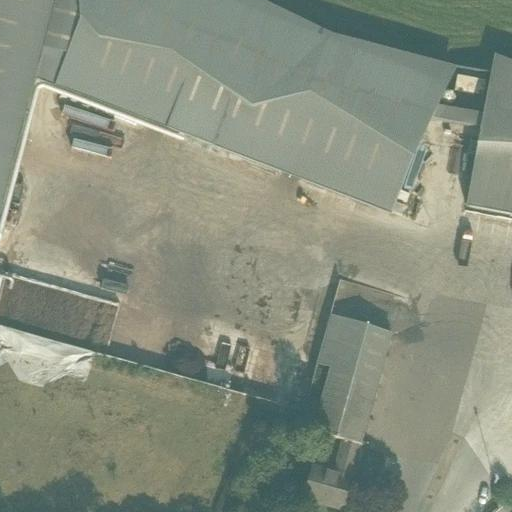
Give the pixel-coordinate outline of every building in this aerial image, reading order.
[(0,0),(0,216),(35,81),(54,0),(0,0)] [(431,112),(480,131),(490,74),(454,68),(439,84),(226,0),(54,0),(35,81),(391,217),(431,112)] [(511,216),(511,69),(492,66),(465,208),(511,216)] [(438,280),(464,285),(470,257),(445,252),(438,280)] [(0,328),(105,355),(118,303),(0,273),(0,328)] [(343,511),(349,490),(392,335),(342,321),(330,318),(317,366),(329,369),(320,401),(311,432),(311,434),(344,443),(334,478),(313,472),(310,481),(305,499),(343,511)]
